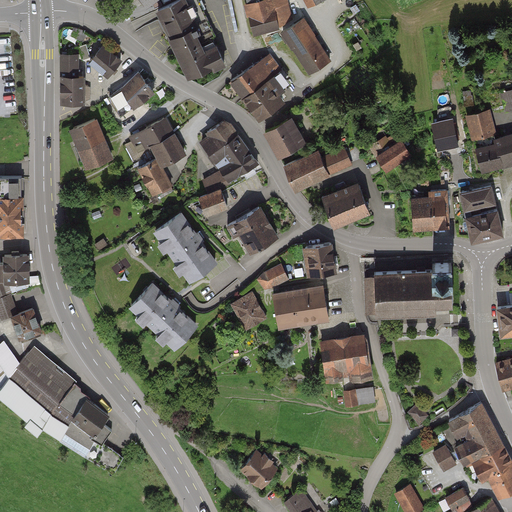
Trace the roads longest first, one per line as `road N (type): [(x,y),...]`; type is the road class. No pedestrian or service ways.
road 1 (secondary): [(199,511),(155,438),(97,365),(58,288),(45,212),(41,12)]
road 2 (residential): [(352,241),(306,212),(248,121),(98,20),(41,12)]
road 3 (residential): [(398,438),(360,315),(352,241)]
road 4 (residential): [(482,257),(484,362),(494,392)]
road 5 (residential): [(482,257),(452,244),(352,241)]
